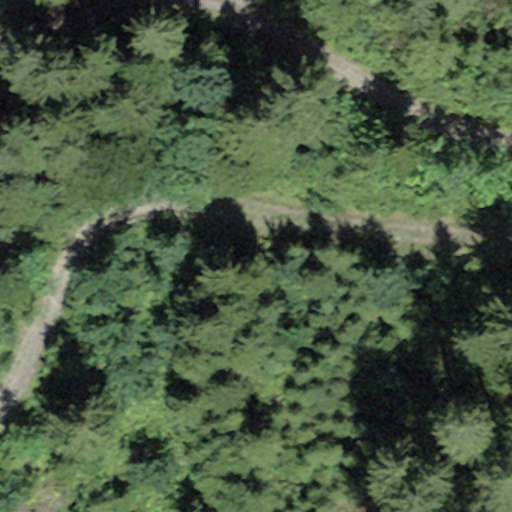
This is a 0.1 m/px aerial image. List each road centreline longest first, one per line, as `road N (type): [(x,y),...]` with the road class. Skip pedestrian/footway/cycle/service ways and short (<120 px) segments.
road 1 (track): [(0,419),(94,231),(128,200),(177,199),(298,233),(511,244)]
road 2 (track): [(511,141),(428,127),(250,22),(193,0)]
road 3 (track): [(123,0),(70,14),(0,54)]
